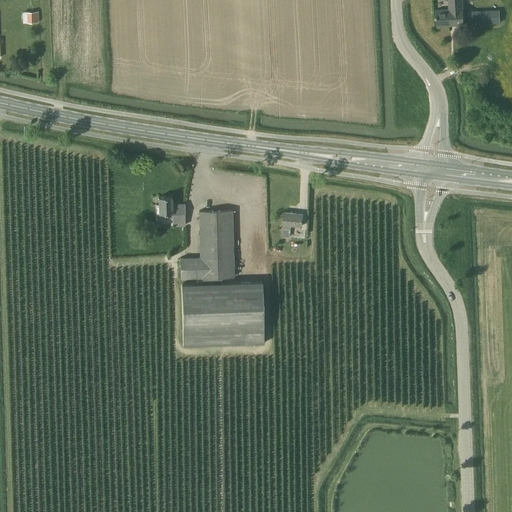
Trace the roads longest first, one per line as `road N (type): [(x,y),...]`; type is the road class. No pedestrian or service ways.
road 1 (primary): [(316,154),(0,102)]
road 2 (tertiary): [(468,511),(460,308),(423,232)]
road 3 (tertiary): [(440,112),(426,71),(402,42),(394,0)]
